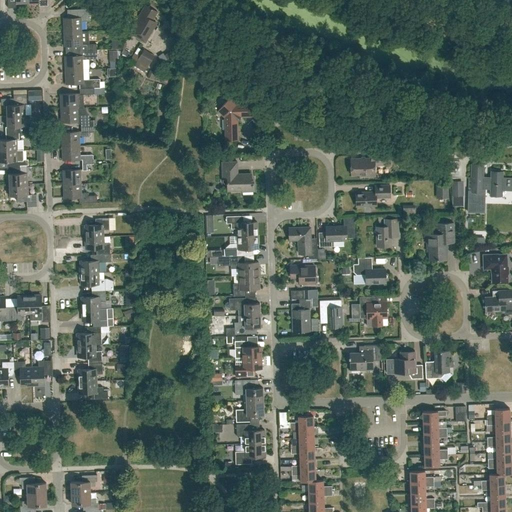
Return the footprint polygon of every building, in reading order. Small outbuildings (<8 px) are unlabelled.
[(145,43),(153,30),(151,29),(156,22),(153,20),(157,12),(146,5),(129,33),(145,43)] [(82,31),(81,21),(89,21),(90,20),(90,19),(90,18),(90,17),(89,17),(86,17),(86,9),(74,9),(74,17),(63,18),(64,32),(82,31)] [(82,41),(82,31),(64,32),(64,46),(84,45),(84,50),(97,50),(97,44),(88,44),(88,41),(82,41)] [(133,60),(136,61),(134,65),(145,71),(155,55),(144,48),(141,54),(137,52),(135,54),(136,55),(133,60)] [(83,69),(83,59),(97,59),(97,50),(84,50),(84,55),(65,56),(65,70),(83,69)] [(83,79),(83,69),(65,70),(66,84),(83,83),(83,79)] [(94,88),(100,88),(100,79),(85,79),(86,88),(94,88)] [(60,94),(61,108),(84,107),(83,94),(94,94),(94,88),(86,88),(80,88),(80,93),(60,94)] [(14,104),(7,105),(7,116),(25,115),(25,104),(27,104),(27,93),(14,94),(14,98),(14,104)] [(218,110),(225,117),(225,140),(238,139),(237,120),(241,117),(253,116),(253,103),(237,104),(230,97),(218,110)] [(84,107),(61,108),(61,122),(81,122),(81,126),(94,126),(93,120),(89,120),(88,114),(87,113),(86,113),(85,108),(86,108),(86,107),(84,107)] [(7,127),(5,127),(6,133),(19,133),(29,132),(28,126),(25,126),(25,115),(7,116),(7,127)] [(61,132),(62,146),(80,145),(79,136),(89,136),(89,132),(94,132),(94,126),(81,126),(81,131),(61,132)] [(6,139),(0,139),(0,150),(17,150),(17,139),(19,139),(19,133),(6,133),(6,139)] [(41,143),(41,133),(33,133),(34,144),(41,143)] [(62,146),(62,160),(82,159),(82,164),(87,164),(93,164),(93,155),(80,155),(80,145),(62,146)] [(351,159),(351,175),(360,174),(360,176),(375,176),(375,162),(385,162),(384,149),(371,149),(371,158),(351,159)] [(0,161),(7,161),(7,167),(20,167),(28,167),(28,160),(23,160),(23,150),(17,150),(0,150),(0,161)] [(237,161),(222,162),(223,182),(225,184),(227,184),(228,191),(242,191),(242,192),(254,191),(253,180),(251,180),(251,173),(238,174),(237,161)] [(484,213),(485,193),(485,188),(490,188),(490,196),(502,196),(502,190),(511,190),(511,177),(502,177),(503,172),(491,171),(491,178),(485,178),(485,176),(483,176),(483,165),(471,164),(471,177),(469,177),(469,178),(469,192),(468,212),(484,213)] [(7,174),(9,174),(9,184),(28,184),(27,173),(20,173),(20,167),(7,167),(7,174)] [(81,183),(80,169),(63,170),(63,184),(81,183)] [(440,198),(448,198),(448,182),(439,182),(440,198)] [(453,195),(463,194),(463,182),(452,183),(453,195)] [(81,193),(81,183),(63,184),(64,198),(79,198),(79,203),(97,202),(97,195),(88,196),(88,193),(81,193)] [(36,194),(28,195),(28,184),(9,184),(10,196),(17,195),(17,201),(27,201),(27,207),(37,206),(36,194)] [(356,192),(356,206),(376,206),(376,197),(391,197),(390,185),(375,185),(375,192),(356,192)] [(243,215),(231,216),(226,216),(227,223),(231,223),(231,228),(238,228),(238,236),(257,235),(257,222),(243,222),(243,215)] [(99,224),(85,225),(85,237),(103,236),(103,230),(109,230),(109,218),(99,218),(99,224)] [(345,226),(326,227),(326,232),(319,232),(319,247),(333,246),(333,240),(346,240),(346,235),(355,235),(355,227),(355,218),(345,218),(345,226)] [(391,246),(391,236),(398,236),(398,233),(397,219),(390,219),(384,219),(385,226),(376,227),(377,246),(391,246)] [(429,260),(447,259),(447,242),(454,242),(454,223),(437,223),(437,229),(438,229),(438,234),(426,234),(427,243),(429,243),(429,260)] [(310,227),(289,228),(289,240),(298,240),(299,254),(308,253),(308,257),(317,257),(317,241),(311,241),(310,227)] [(232,256),(244,255),(244,249),(258,248),(257,235),(238,236),(238,243),(232,243),(232,256)] [(85,237),(86,249),(96,248),(97,254),(91,254),(91,255),(104,254),(110,254),(110,253),(110,242),(104,243),(103,236),(85,237)] [(110,254),(104,254),(91,255),(91,261),(80,261),(81,273),(99,272),(105,272),(104,262),(112,261),(111,254),(110,254)] [(507,263),(504,261),(498,255),(498,254),(483,255),(484,263),(488,267),(489,266),(492,268),(492,282),(505,282),(507,279),(507,274),(509,273),(508,267),(507,266),(507,263)] [(218,265),(230,265),(231,268),(239,268),(239,276),(259,275),(258,262),(244,262),(244,255),(232,256),(218,256),(218,265)] [(386,278),(387,276),(385,274),(385,269),(372,269),(372,257),(358,258),(358,272),(362,275),(365,274),(366,283),(386,283),(386,278)] [(315,283),(315,266),(299,266),(299,265),(290,266),(291,277),(299,277),(299,283),(315,283)] [(99,279),(99,272),(81,273),(81,285),(91,285),(91,288),(105,288),(105,290),(114,289),(113,281),(108,278),(99,279)] [(245,289),(259,288),(259,275),(239,276),(240,283),(233,283),(234,296),(246,295),(245,289)] [(501,296),(485,297),(485,311),(505,310),(505,312),(506,314),(511,313),(511,289),(501,290),(501,296)] [(304,299),(304,290),(291,290),(291,299),(304,299)] [(344,302),(355,301),(355,293),(343,294),(344,302)] [(17,296),(18,308),(12,309),(12,320),(24,320),(24,314),(30,314),(29,295),(17,296)] [(42,307),(41,295),(29,295),(30,314),(30,320),(42,319),(42,321),(50,321),(50,307),(42,307)] [(0,320),(1,321),(12,320),(12,309),(6,309),(5,296),(0,296),(0,320)] [(100,296),(81,297),(82,309),(100,308),(100,302),(106,302),(106,296),(100,297),(100,296)] [(376,303),(376,296),(359,297),(360,307),(367,306),(367,318),(373,317),(373,326),(382,325),(381,317),(387,317),(386,303),(376,303)] [(238,310),(239,316),(260,315),(260,303),(247,303),(246,297),(229,298),(230,310),(238,310)] [(292,331),(310,331),(309,306),(312,306),(311,298),(299,299),(299,304),(292,304),(292,331)] [(342,326),(341,300),(320,300),(320,321),(327,321),(327,327),(342,326)] [(348,314),(356,314),(355,303),(348,303),(348,314)] [(106,308),(100,308),(82,309),(82,321),(95,321),(96,326),(101,326),(107,326),(106,308)] [(260,315),(239,316),(239,322),(234,322),(234,327),(226,328),(226,336),(232,336),(235,336),(235,334),(248,333),(248,327),(260,327),(260,315)] [(90,333),(77,333),(77,345),(95,344),(101,344),(101,326),(96,326),(89,327),(90,333)] [(49,328),(40,328),(41,338),(50,338),(49,328)] [(235,341),(235,358),(262,357),(261,346),(247,346),(247,340),(235,341)] [(77,357),(91,357),(91,363),(102,362),(102,351),(95,351),(95,344),(77,345),(77,357)] [(372,360),(381,360),(381,345),(364,345),(364,352),(350,353),(350,356),(349,356),(349,358),(350,358),(350,370),(373,369),(372,360)] [(452,374),(449,372),(449,350),(434,351),(435,359),(435,361),(433,364),(425,364),(426,378),(441,377),(445,381),(452,374)] [(409,374),(411,377),(412,378),(423,378),(422,364),(415,365),(415,351),(407,352),(407,353),(401,353),(401,359),(394,359),(394,373),(405,373),(406,374),(409,374)] [(235,358),(236,377),(254,376),(254,368),(262,368),(262,357),(235,358)] [(38,361),(38,367),(32,367),(32,385),(44,385),(44,372),(52,371),(52,360),(38,361)] [(25,361),(20,361),(14,362),(14,373),(20,373),(21,386),(32,385),(32,367),(25,367),(25,361)] [(2,362),(2,368),(0,368),(0,386),(9,386),(8,373),(14,373),(14,362),(2,362)] [(91,369),(78,369),(78,381),(97,380),(96,374),(102,374),(102,362),(91,363),(91,369)] [(108,391),(103,391),(103,387),(97,387),(97,380),(78,381),(79,393),(92,393),(92,399),(108,398),(108,391)] [(258,381),(249,381),(235,382),(235,394),(244,394),(244,401),(263,401),(263,387),(259,388),(258,381)] [(244,401),(244,409),(236,409),(236,422),(250,421),(250,415),(264,414),(263,401),(244,401)] [(510,419),(509,408),(495,409),(495,415),(486,415),(486,420),(510,419)] [(446,410),(423,411),(423,422),(438,422),(438,416),(446,415),(446,410)] [(290,422),(287,422),(280,423),(280,428),(290,428),(290,427),(314,426),(313,415),(298,416),(298,422),(290,422)] [(487,425),(495,425),(495,431),(510,430),(510,419),(486,420),(487,425)] [(447,427),(438,428),(438,422),(423,422),(423,433),(447,432),(447,427)] [(265,443),(264,429),(250,430),(250,423),(236,424),(237,436),(245,436),(245,443),(265,443)] [(299,438),(314,437),(314,426),(290,427),(290,428),(290,432),(293,432),(293,438),(299,438)] [(496,437),(487,437),(487,442),(511,441),(510,430),(495,431),(496,437)] [(438,437),(447,437),(447,432),(423,433),(424,444),(439,443),(438,437)] [(299,444),(291,444),(291,449),(314,448),(314,437),(299,438),(299,444)] [(487,446),(496,446),(496,452),(511,452),(511,441),(487,442),(487,446)] [(245,443),(245,451),(235,451),(235,464),(252,463),(251,457),(265,456),(265,443),(245,443)] [(447,449),(439,449),(439,443),(424,444),(424,455),(448,454),(447,449)] [(291,453),(300,453),(300,459),(315,459),(314,448),(291,449),(291,453)] [(496,458),(488,458),(488,463),(511,462),(511,452),(496,452),(496,458)] [(439,459),(448,459),(448,454),(424,455),(424,466),(439,465),(439,459)] [(300,465),(291,465),(292,470),(315,469),(315,459),(300,459),(300,465)] [(488,463),(488,468),(497,468),(497,474),(504,473),(504,474),(511,474),(511,462),(488,463)] [(292,470),(292,475),(300,475),(301,481),(308,481),(308,480),(316,480),(315,469),(292,470)] [(425,477),(425,470),(410,471),(410,482),(434,481),(433,476),(425,477)] [(490,480),(481,480),(481,485),(505,484),(504,474),(504,473),(497,474),(489,474),(490,480)] [(82,481),(71,482),(71,493),(90,492),(90,486),(95,486),(95,481),(97,481),(97,475),(82,475),(82,481)] [(22,488),(27,488),(27,494),(46,494),(46,483),(35,483),(34,477),(19,477),(20,484),(22,484),(22,488)] [(332,490),(332,486),(323,486),(323,480),(316,480),(308,480),(308,481),(308,491),(332,490)] [(425,486),(434,486),(434,481),(410,482),(410,493),(425,492),(425,486)] [(481,490),(490,490),(490,495),(505,495),(505,484),(481,485),(481,490)] [(324,496),(332,495),(332,490),(308,491),(309,502),(324,501),(324,496)] [(71,493),(72,504),(83,504),(83,510),(86,510),(98,509),(98,503),(96,503),(96,498),(91,498),(90,492),(71,493)] [(434,498),(426,498),(425,492),(410,493),(411,504),(434,503),(434,498)] [(27,494),(27,501),(22,501),(22,506),(20,506),(21,511),(33,511),(36,511),(35,505),(47,505),(46,494),(27,494)] [(490,495),(490,502),(477,502),(477,507),(482,507),(505,506),(505,495),(490,495)] [(333,507),(324,508),(324,501),(309,502),(309,511),(329,511),(333,511),(333,507)] [(426,511),(426,508),(434,508),(434,503),(411,504),(411,511),(426,511)]
